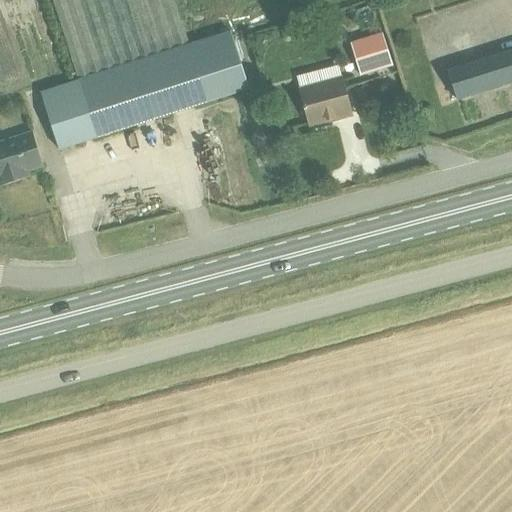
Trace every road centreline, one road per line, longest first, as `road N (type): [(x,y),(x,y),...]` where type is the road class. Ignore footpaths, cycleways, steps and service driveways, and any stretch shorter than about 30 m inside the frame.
road 1 (unclassified): [(0,395),(511,257)]
road 2 (primary): [(0,332),(511,196)]
road 3 (unclassified): [(511,165),(81,278),(0,275)]
